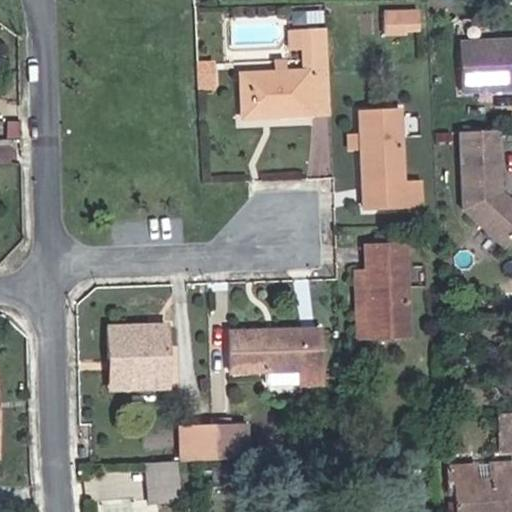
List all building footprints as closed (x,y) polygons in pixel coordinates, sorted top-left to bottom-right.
[(359,37),(379,37),(380,21),(359,21),(359,37)] [(395,21),(380,21),(379,37),(395,37),(395,21)] [(307,124),(306,41),(285,42),(286,78),(293,78),(293,85),(285,84),(218,85),(219,125),(307,124)] [(462,45),(464,94),(507,94),(506,44),(462,45)] [(437,95),(464,94),(462,45),(437,45),(437,95)] [(175,67),(175,95),(191,95),(191,69),(175,67)] [(368,219),(368,216),(368,194),(367,122),(332,123),(332,219),(368,219)] [(433,217),(471,251),(467,164),(433,164),(433,217)] [(467,164),(471,251),(476,256),(495,237),(495,222),(482,211),(477,210),(473,207),(472,164),(467,164)] [(385,195),(368,194),(368,216),(385,217),(385,195)] [(334,258),(336,353),(370,354),(370,258),(334,258)] [(89,340),(89,374),(106,374),(106,402),(151,403),(152,340),(89,340)] [(295,350),(199,348),(198,390),(273,392),(273,408),(294,408),(295,350)] [(89,403),(106,402),(106,374),(89,374),(89,403)] [(470,443),(505,441),(504,430),(503,406),(467,408),(470,443)] [(185,429),(186,463),(222,461),(221,428),(185,429)] [(164,464),(186,463),(185,429),(155,430),(156,464),(164,464)] [(486,511),(481,459),(450,461),(450,476),(437,476),(435,463),(418,464),(420,511),(486,511)] [(113,467),(115,496),(141,494),(140,465),(113,467)] [(141,494),(115,496),(116,510),(141,508),(141,494)] [(491,511),(508,511),(508,494),(491,495),(491,511)]
